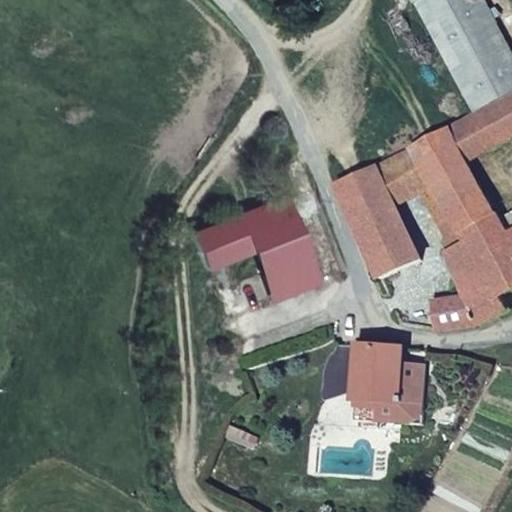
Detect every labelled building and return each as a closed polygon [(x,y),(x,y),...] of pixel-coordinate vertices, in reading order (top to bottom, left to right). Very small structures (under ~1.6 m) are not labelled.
[(511,94),(511,47),(485,0),(408,0),(471,116),(511,94)] [(473,162),(511,140),(511,94),(471,116),(453,125),(473,162)] [(511,294),(511,228),(473,162),(453,125),(414,145),(438,190),(505,314),(511,310),(511,308),(507,298),(511,294)] [(438,190),(414,145),(377,165),(399,209),(424,196),(438,190)] [(424,261),(399,209),(377,165),(340,184),(383,280),(424,261)] [(505,314),(438,190),(424,196),(449,249),(443,252),(463,297),(435,298),(437,329),(475,326),(505,314)] [(320,282),(285,197),(191,234),(205,270),(252,252),(271,301),(320,282)] [(406,347),(361,345),(356,420),(425,425),(428,365),(406,364),(406,347)]
